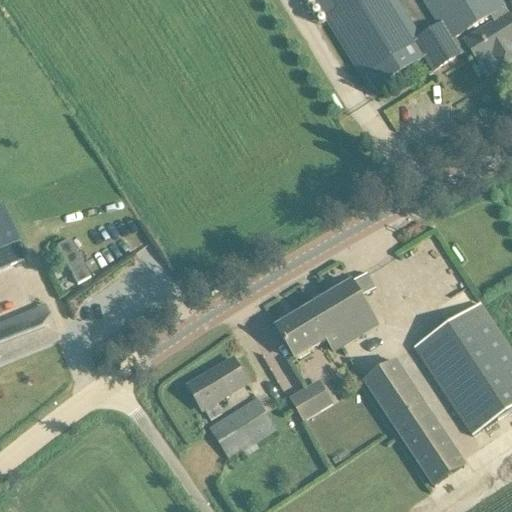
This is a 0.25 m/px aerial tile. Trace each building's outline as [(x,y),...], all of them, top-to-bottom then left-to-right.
[(313,0),(375,98),(404,80),(400,73),(425,57),(436,74),(468,55),(457,38),(504,8),(499,0),(422,0),(440,28),(420,40),(394,0),(313,0)] [(511,63),(511,47),(510,44),(511,42),(511,18),(509,14),(479,32),(502,70),(511,63)] [(490,113),(490,116),(490,118),(491,119),(493,121),(495,121),(497,121),(498,120),(500,119),(500,116),(500,114),(499,112),(498,111),(497,111),(495,110),(493,111),(491,112),(490,113)] [(0,271),(24,262),(1,204),(0,204),(0,271)] [(375,290),(367,276),(277,330),(295,361),(327,342),(334,353),(378,327),(361,299),(375,290)] [(415,349),(474,437),(511,412),(511,354),(480,306),(415,349)] [(0,364),(57,342),(44,308),(0,326),(0,364)] [(188,388),(202,411),(247,384),(234,362),(188,388)] [(365,383),(435,489),(465,469),(395,363),(365,383)] [(308,390),(290,401),(303,424),(322,412),(308,390)] [(210,431),(229,461),(276,432),(256,402),(227,421),(210,431)]
